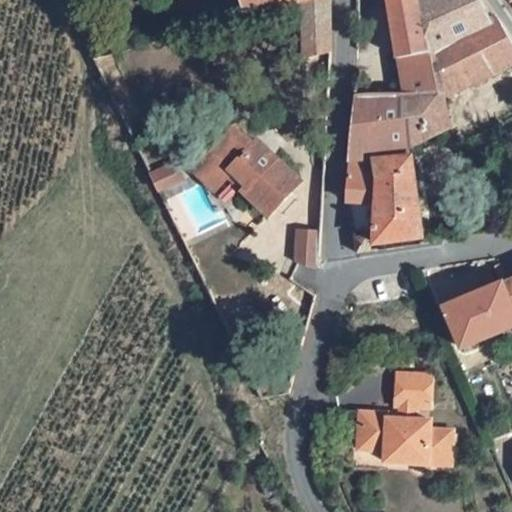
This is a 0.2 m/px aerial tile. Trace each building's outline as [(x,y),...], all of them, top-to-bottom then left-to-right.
[(302,14),(332,5),(331,0),(250,0),(254,14),(241,18),(244,30),(302,14)] [(430,53),(420,7),(417,0),(385,0),(404,88),(420,84),(418,68),(432,64),(430,53)] [(430,53),(499,24),(485,0),(440,0),(420,7),(430,53)] [(312,72),(334,66),(332,5),(302,14),(312,72)] [(418,68),(420,84),(404,88),(367,97),(360,212),(371,256),(418,247),(410,148),(449,125),(448,99),(511,63),(511,48),(499,24),(430,53),(432,64),(418,68)] [(213,166),(201,179),(223,202),(241,184),(258,202),(254,205),(278,228),(309,196),(268,155),(264,159),(246,142),(218,171),(213,166)] [(167,188),(171,198),(173,201),(195,191),(189,178),(167,188)] [(438,193),(440,245),(482,239),(481,216),(472,217),(471,192),(438,193)] [(296,267),(314,272),(318,260),(318,240),(296,238),(296,267)] [(511,281),(500,287),(511,311),(511,281)] [(468,351),(511,333),(511,311),(500,287),(499,284),(447,306),(468,351)] [(404,410),(409,410),(423,410),(438,410),(438,378),(404,378),(404,410)] [(397,423),(423,423),(423,410),(409,410),(409,418),(397,418),(397,423)] [(438,423),(423,423),(397,423),(397,418),(366,418),(366,432),(379,432),(379,457),(396,457),(396,461),(417,462),(417,468),(438,468),(438,462),(460,462),(460,431),(438,431),(438,423)] [(379,432),(366,432),(366,457),(379,457),(379,432)]
